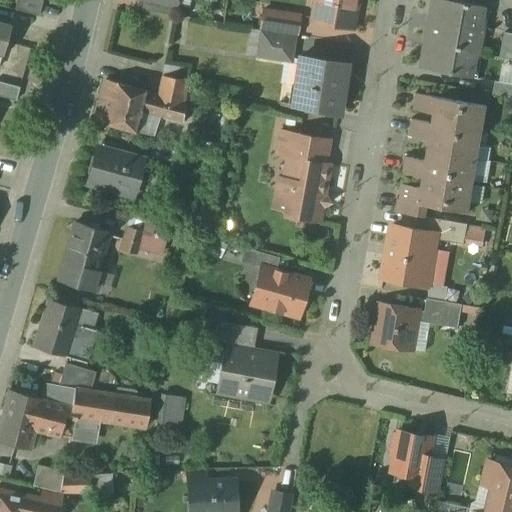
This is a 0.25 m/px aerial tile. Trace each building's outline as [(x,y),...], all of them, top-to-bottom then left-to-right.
[(14,0),(13,10),(38,15),(41,0),(14,0)] [(126,0),(126,3),(174,12),(176,0),(126,0)] [(361,0),(305,0),(300,26),(355,37),(361,0)] [(449,0),(425,0),(422,20),(488,33),(492,8),(449,0)] [(422,20),(417,44),(483,57),(488,33),(422,20)] [(8,25),(0,23),(0,62),(8,25)] [(296,36),(255,30),(250,60),(288,66),(290,56),(293,56),(296,36)] [(497,58),(511,60),(511,33),(502,32),(497,58)] [(417,44),(412,69),(478,81),(483,57),(417,44)] [(293,56),(290,56),(288,66),(279,109),(337,119),(346,64),(293,56)] [(511,113),(511,65),(500,64),(494,111),(511,113)] [(152,91),(96,79),(85,121),(135,134),(138,116),(179,127),(190,82),(158,74),(152,91)] [(489,106),(412,92),(408,111),(427,115),(426,123),(408,120),(404,139),(421,142),(418,159),(400,156),(396,176),(418,181),(416,187),(396,183),(390,215),(424,222),(426,212),(467,219),(489,106)] [(331,136),(279,126),(260,217),(316,226),(331,136)] [(142,161),(84,149),(75,188),(134,202),(142,161)] [(112,229),(68,218),(49,287),(91,301),(112,229)] [(436,226),(434,237),(433,244),(461,249),(464,231),(436,226)] [(139,228),(139,230),(127,227),(121,252),(159,260),(165,233),(139,228)] [(434,237),(389,229),(379,283),(425,291),(433,244),(434,237)] [(309,281),(252,267),(243,313),(299,327),(309,281)] [(100,315),(43,298),(29,349),(85,366),(100,315)] [(417,324),(456,331),(460,310),(421,303),(419,315),(417,324)] [(419,315),(378,308),(372,345),(412,352),(417,324),(419,315)] [(279,353),(218,344),(211,395),(272,407),(279,353)] [(63,408),(2,392),(0,400),(0,445),(26,452),(31,431),(56,437),(63,408)] [(157,423),(173,425),(177,397),(161,395),(157,423)] [(430,438),(392,431),(383,475),(403,479),(401,489),(436,496),(443,461),(427,457),(430,438)] [(511,511),(511,464),(480,457),(466,511),(511,511)] [(237,511),(238,470),(181,469),(180,511),(237,511)] [(89,494),(110,493),(109,473),(88,475),(89,494)] [(274,492),(272,511),(288,511),(290,494),(274,492)] [(58,511),(60,506),(0,494),(0,511),(58,511)]
